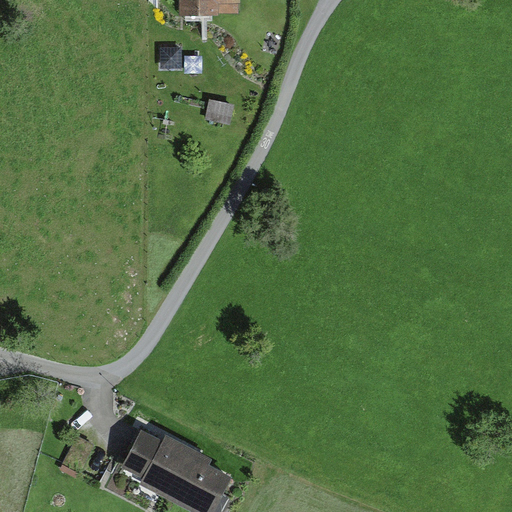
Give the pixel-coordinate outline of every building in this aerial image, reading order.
[(144,0),(156,11),(157,0),(144,0)] [(184,0),(186,15),(243,12),(242,0),(184,0)] [(230,125),(234,107),(210,102),(206,120),(230,125)] [(98,446),(81,437),(64,467),(80,477),(98,446)] [(150,437),(129,478),(176,501),(174,506),(186,511),(227,511),(242,483),(214,469),(217,463),(173,441),(170,447),(150,437)]
